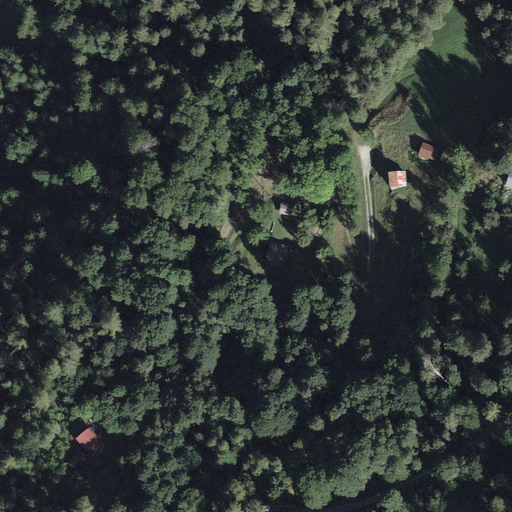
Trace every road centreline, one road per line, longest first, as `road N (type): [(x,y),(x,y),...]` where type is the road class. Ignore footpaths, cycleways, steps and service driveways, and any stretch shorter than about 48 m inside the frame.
road 1 (track): [(360,138),(371,235),(348,391),(294,437),(232,465),(210,511)]
road 2 (track): [(329,511),(454,455),(511,399)]
